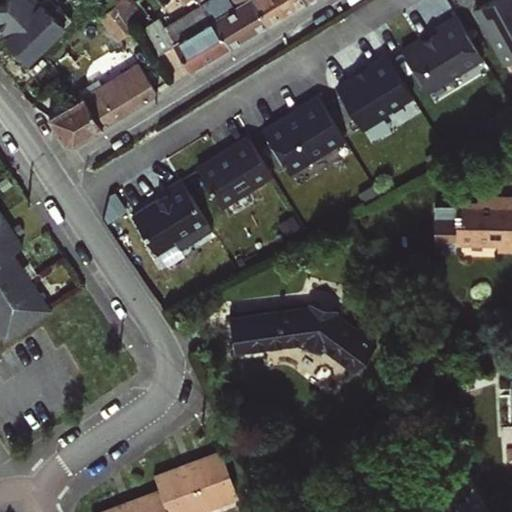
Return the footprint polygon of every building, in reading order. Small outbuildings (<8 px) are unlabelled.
[(4,0),(0,4),(0,21),(36,61),(77,24),(54,0),(4,0)] [(253,0),(236,0),(239,4),(214,19),(217,24),(232,47),(269,24),(253,0)] [(306,0),(253,0),(269,24),(307,1),(306,0)] [(474,14),(505,64),(511,60),(511,0),(486,0),(478,6),(474,14)] [(125,2),(106,13),(121,38),(140,28),(125,2)] [(203,5),(163,29),(174,43),(192,71),(232,47),(217,24),(214,19),(208,11),(203,5)] [(482,57),(456,15),(433,29),(435,32),(422,40),(420,37),(401,49),(427,89),(440,80),(441,82),(482,57)] [(174,43),(163,29),(156,21),(141,30),(155,54),(174,43)] [(387,114),(413,99),(385,52),(364,65),(368,70),(355,78),(354,76),(336,87),(363,133),(389,117),(387,114)] [(140,63),(51,117),(66,142),(75,143),(158,92),(140,63)] [(284,119),(280,117),(260,128),(288,174),(344,140),(316,94),(305,101),(292,109),(294,112),(284,119)] [(247,136),(196,167),(220,206),(271,175),(247,136)] [(209,228),(178,177),(161,188),(164,192),(129,213),(153,252),(172,240),(177,248),(209,228)] [(487,204),(478,204),(456,204),(456,206),(435,206),(435,243),(442,243),(442,250),(458,250),(458,243),(499,243),(499,250),(511,250),(511,196),(487,197),(487,204)] [(23,244),(0,210),(0,259),(12,251),(23,244)] [(0,259),(0,290),(7,286),(13,295),(32,281),(12,251),(0,259)] [(13,295),(7,286),(0,290),(0,328),(6,338),(51,309),(32,281),(13,295)] [(317,340),(358,371),(379,341),(325,298),(231,315),(235,352),(317,340)] [(226,447),(159,472),(164,487),(98,510),(98,511),(198,511),(243,496),(226,447)]
